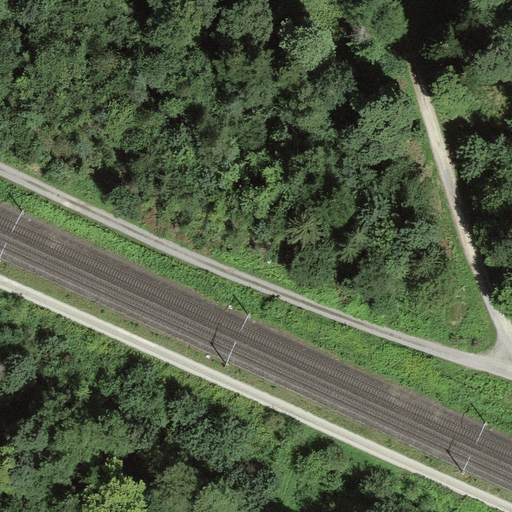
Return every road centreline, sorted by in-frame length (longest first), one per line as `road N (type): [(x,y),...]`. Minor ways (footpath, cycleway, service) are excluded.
road 1 (track): [(0,281),(511,511)]
road 2 (track): [(511,379),(333,319),(0,171)]
road 3 (track): [(384,0),(484,292),(511,344)]
